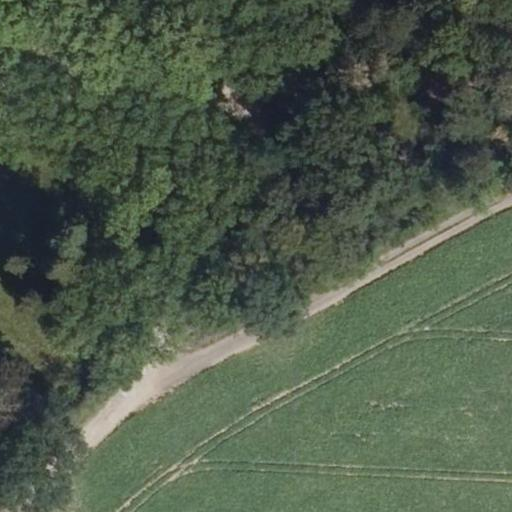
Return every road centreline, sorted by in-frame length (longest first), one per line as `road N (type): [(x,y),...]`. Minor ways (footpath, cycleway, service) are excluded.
road 1 (track): [(277,118),(156,367),(0,511)]
road 2 (track): [(156,367),(511,203)]
